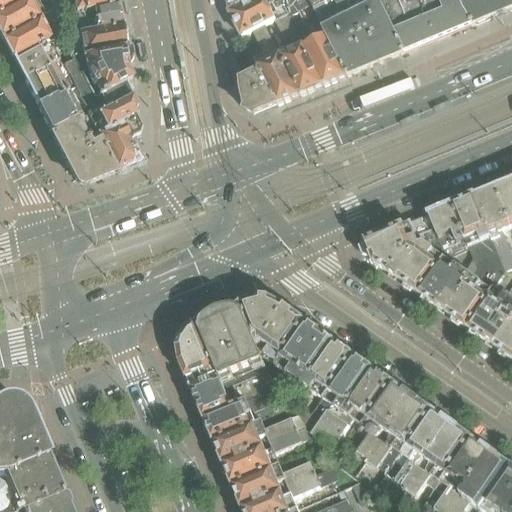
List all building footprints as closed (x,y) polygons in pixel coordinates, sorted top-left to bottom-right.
[(0,0),(0,14),(25,0),(0,0)] [(39,19),(33,8),(46,0),(25,0),(0,14),(0,38),(1,41),(39,19)] [(120,18),(117,0),(72,0),(75,16),(85,14),(87,23),(120,18)] [(230,15),(258,0),(227,0),(228,3),(230,15)] [(308,11),(302,0),(258,0),(230,15),(243,41),(253,35),(265,29),(275,24),(277,27),(290,21),(299,16),(308,11)] [(358,12),(351,0),(307,0),(312,9),(348,80),(394,61),(406,56),(378,1),(367,8),(358,12)] [(472,29),(456,0),(377,0),(378,1),(406,56),(472,29)] [(511,12),(511,0),(456,0),(472,29),(511,12)] [(44,28),(63,17),(61,7),(39,19),(1,41),(13,63),(52,41),(44,28)] [(348,80),(312,9),(308,11),(299,16),(312,40),(302,45),(324,90),(348,80)] [(127,51),(120,18),(87,23),(87,24),(65,28),(65,33),(71,63),(79,61),(127,51)] [(324,90),(302,45),(290,21),(277,27),(289,50),(278,56),(280,59),(299,100),(324,90)] [(299,100),(280,59),(274,62),(271,57),(278,53),(265,29),(253,35),(268,65),(257,71),(275,110),(299,100)] [(59,65),(54,57),(59,54),(52,41),(13,63),(24,84),(54,68),(59,65)] [(132,83),(127,73),(130,69),(127,51),(79,61),(79,62),(82,74),(86,73),(105,108),(108,113),(132,101),(134,97),(135,97),(132,83)] [(275,110),(257,71),(255,66),(241,74),(243,86),(248,112),(257,117),(275,110)] [(69,96),(59,78),(54,68),(24,84),(38,112),(69,96)] [(81,120),(69,96),(38,112),(51,135),(81,120)] [(128,143),(139,138),(141,132),(135,119),(136,119),(136,118),(138,113),(132,101),(108,113),(105,108),(87,117),(116,175),(140,165),(128,143)] [(116,175),(87,117),(81,120),(51,135),(52,137),(52,136),(54,138),(53,139),(75,182),(77,181),(79,186),(83,187),(88,185),(88,186),(116,175)] [(511,184),(496,191),(511,230),(511,184)] [(511,255),(504,236),(511,231),(511,230),(496,191),(475,200),(494,244),(500,242),(503,248),(496,251),(506,277),(511,273),(511,255)] [(494,244),(475,200),(451,210),(466,245),(478,273),(506,277),(496,251),(494,244)] [(466,245),(451,210),(428,219),(435,234),(439,242),(444,254),(466,245)] [(419,248),(416,241),(435,234),(428,219),(366,245),(361,252),(364,259),(372,260),(375,266),(389,276),(404,255),(419,248)] [(417,295),(443,260),(424,247),(419,248),(404,255),(389,276),(399,283),(417,295)] [(460,299),(472,281),(443,260),(417,295),(418,296),(418,297),(438,310),(450,292),(460,299)] [(468,332),(493,295),(506,277),(478,273),(472,281),(460,299),(450,292),(438,310),(468,332)] [(511,327),(511,304),(507,301),(511,294),(511,281),(506,277),(493,295),(468,332),(487,344),(501,324),(510,330),(511,327)] [(251,336),(273,304),(269,303),(263,302),(250,306),(249,305),(233,312),(240,330),(233,333),(241,352),(248,370),(264,364),(257,348),(251,336)] [(276,366),(305,325),(282,309),(273,304),(251,336),(257,348),(263,346),(269,351),(264,357),(276,366)] [(248,370),(241,352),(233,333),(240,330),(233,312),(227,315),(197,327),(198,328),(197,328),(232,409),(275,392),(264,364),(248,370)] [(511,362),(511,327),(510,330),(501,324),(487,344),(511,362)] [(322,402),(352,358),(305,325),(276,366),(275,369),(322,402)] [(232,409),(197,328),(189,332),(181,344),(179,352),(181,366),(204,420),(232,409)] [(342,417),(359,392),(373,373),(352,358),(322,402),(305,427),(308,431),(314,441),(323,447),(339,422),(332,417),(336,413),(342,417)] [(362,430),(391,386),(373,373),(359,392),(342,417),(349,422),(345,427),(339,422),(323,447),(333,454),(353,425),(359,428),(362,430)] [(367,465),(412,400),(391,386),(362,430),(371,437),(359,454),(357,458),(359,460),(367,465)] [(214,445),(277,418),(291,412),(284,404),(285,403),(276,392),(275,393),(275,392),(232,409),(204,420),(214,445)] [(393,453),(401,459),(432,415),(412,400),(367,465),(378,473),(393,453)] [(27,511),(62,496),(28,416),(25,411),(21,407),(15,404),(14,404),(13,404),(8,404),(2,405),(0,406),(0,511),(27,511)] [(406,493),(451,427),(433,414),(432,415),(401,459),(410,465),(396,485),(406,493)] [(261,443),(268,440),(271,448),(308,431),(305,427),(301,420),(298,421),(281,428),(277,418),(214,445),(224,468),(264,450),(261,443)] [(440,487),(471,441),(451,427),(406,493),(405,494),(406,495),(394,511),(423,511),(427,507),(418,501),(432,481),(440,487)] [(281,470),(277,458),(304,447),(303,446),(314,441),(308,431),(271,448),(274,455),(267,458),(264,450),(224,468),(234,490),(281,470)] [(452,511),(492,456),(471,441),(440,487),(441,487),(427,507),(423,511),(452,511)] [(331,461),(323,452),(317,455),(321,464),(331,461)] [(481,511),(511,470),(492,456),(452,511),(468,511),(472,507),(479,511),(481,511)] [(243,511),(317,479),(312,467),(285,479),(281,470),(234,490),(243,511)] [(511,511),(511,470),(481,511),(511,511)] [(298,511),(295,504),(340,484),(334,472),(317,479),(243,511),(242,511),(298,511)] [(381,503),(374,497),(361,488),(354,491),(363,511),(381,503)] [(351,511),(349,507),(350,506),(344,494),(339,496),(343,506),(329,511),(351,511)] [(68,511),(62,496),(27,511),(68,511)]
